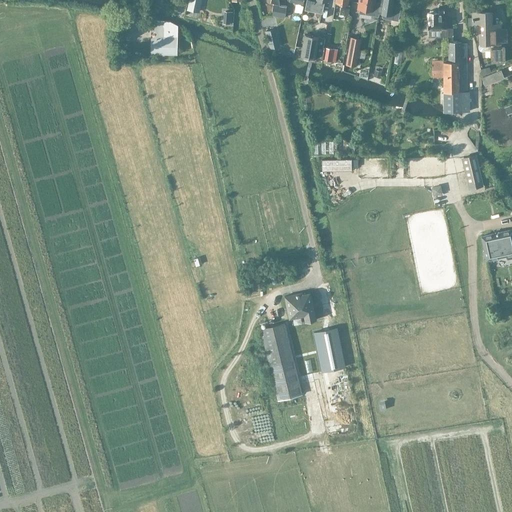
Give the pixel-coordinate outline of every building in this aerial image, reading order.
[(189,0),(187,10),(197,12),(199,0),(189,0)] [(328,2),(328,0),(317,0),(315,11),(322,13),(324,1),(328,2)] [(340,13),(349,14),(351,5),(350,5),(347,5),(347,0),(335,0),(335,3),(341,4),(340,13)] [(374,0),(358,0),(357,8),(373,10),(372,15),(378,16),(380,3),(374,2),(374,0)] [(380,0),(380,3),(379,12),(393,14),(392,19),(397,20),(399,7),(394,6),(395,0),(380,0)] [(273,6),(272,15),(285,17),(286,8),(273,6)] [(428,25),(428,29),(428,37),(448,37),(448,30),(448,28),(445,28),(445,18),(443,18),(443,13),(437,13),(437,12),(428,12),(428,18),(422,18),(422,25),(428,25)] [(478,46),(478,48),(479,50),(481,51),(482,51),(484,51),(485,50),(490,50),(490,62),(504,62),(504,47),(499,47),(499,43),(501,43),(501,42),(507,41),(506,30),(500,30),(500,29),(490,29),(490,12),(473,13),(473,24),(472,24),(472,33),(480,33),(480,43),(478,46)] [(152,20),(151,54),(177,55),(178,26),(170,22),(152,20)] [(301,56),(322,59),(325,47),(323,47),(324,38),(319,37),(304,35),(301,56)] [(361,39),(351,37),(346,64),(356,66),(358,57),(359,50),(361,39)] [(470,111),(469,92),(467,92),(466,41),(448,41),(448,57),(443,57),(444,112),(462,112),(470,111)] [(325,47),(322,59),(332,61),(334,49),(325,47)] [(431,80),(443,80),(443,62),(431,63),(431,80)] [(500,70),(482,78),(485,85),(503,78),(500,70)] [(476,155),(464,158),(471,188),(483,185),(476,155)] [(482,236),(481,236),(481,237),(482,237),(485,251),(483,251),(484,256),(486,256),(486,260),(506,256),(507,259),(511,257),(511,229),(511,230),(499,233),(499,232),(495,233),(482,236)] [(301,292),(284,296),(289,319),(304,316),(305,322),(316,319),(310,291),(301,293),(301,292)] [(260,329),(269,365),(293,359),(284,323),(260,329)] [(313,332),(321,371),(333,369),(345,367),(337,328),(325,330),(313,332)] [(293,359),(269,365),(278,400),(302,394),(293,359)]
